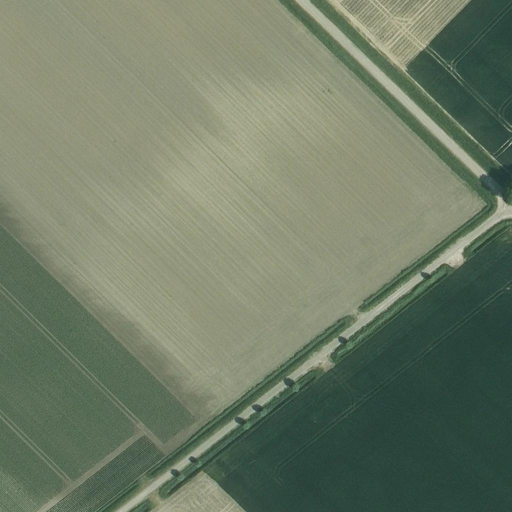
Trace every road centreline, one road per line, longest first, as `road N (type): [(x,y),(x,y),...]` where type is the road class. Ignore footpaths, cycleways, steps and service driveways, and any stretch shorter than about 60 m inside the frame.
road 1 (unclassified): [(121,511),(510,205)]
road 2 (unclassified): [(510,205),(300,0)]
